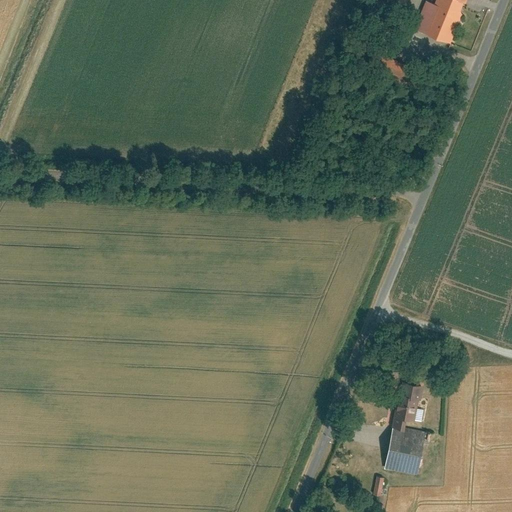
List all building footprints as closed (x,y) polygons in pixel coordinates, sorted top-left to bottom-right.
[(385,0),(382,8),(401,15),(406,0),(385,0)] [(436,0),(435,4),(426,1),(413,30),(450,46),(469,0),(436,0)] [(414,69),(387,57),(380,73),(407,85),(414,69)] [(417,476),(425,432),(403,428),(404,420),(415,422),(422,386),(398,382),(383,470),(417,476)] [(382,479),(374,477),(371,493),(379,495),(382,479)]
